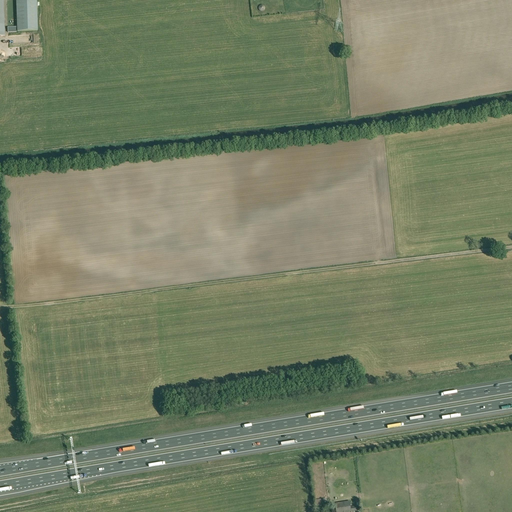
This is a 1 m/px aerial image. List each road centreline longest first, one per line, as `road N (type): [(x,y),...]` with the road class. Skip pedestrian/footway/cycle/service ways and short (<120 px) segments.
road 1 (motorway): [(0,487),(511,402)]
road 2 (motorway): [(511,387),(0,471)]
